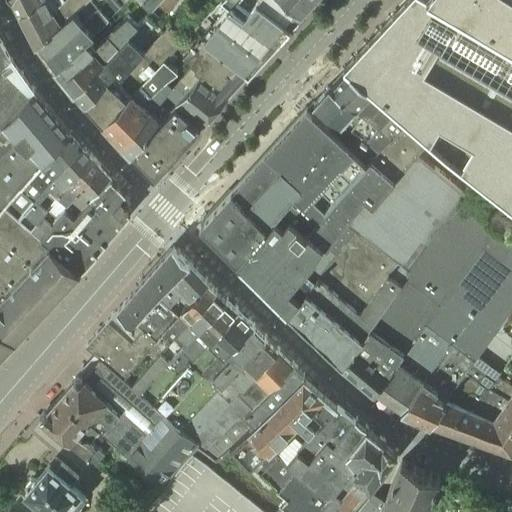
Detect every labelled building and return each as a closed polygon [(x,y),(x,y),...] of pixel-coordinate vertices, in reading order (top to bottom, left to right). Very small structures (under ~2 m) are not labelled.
[(15,0),(20,9),(35,0),(15,0)] [(37,41),(82,0),(35,0),(20,9),(37,41)] [(82,0),(37,41),(45,52),(102,0),(82,0)] [(102,0),(45,52),(55,65),(88,34),(106,17),(124,0),(102,0)] [(144,0),(141,3),(150,12),(158,2),(160,0),(144,0)] [(178,0),(160,0),(158,2),(168,11),(178,0)] [(222,0),(212,12),(218,17),(264,55),(277,41),(239,11),(247,0),(222,0)] [(277,41),(301,15),(284,0),(247,0),(239,11),(277,41)] [(314,0),(284,0),(301,15),(314,0)] [(511,0),(404,0),(345,65),(344,66),(345,67),(344,68),(347,70),(407,122),(428,142),(429,141),(511,207),(511,0)] [(201,31),(205,34),(250,71),(264,55),(218,17),(212,12),(196,28),(201,31)] [(64,75),(76,90),(138,24),(128,14),(96,42),(97,43),(64,75)] [(138,24),(76,90),(86,101),(117,71),(120,74),(124,70),(127,69),(168,28),(171,24),(169,23),(163,29),(147,14),(138,24)] [(96,42),(94,40),(112,23),(106,17),(88,34),(55,65),(64,75),(97,43),(96,42)] [(86,101),(103,122),(147,79),(174,51),(185,39),(171,24),(168,28),(127,69),(124,70),(120,74),(117,71),(86,101)] [(205,34),(201,31),(196,28),(185,39),(174,51),(178,54),(182,57),(202,71),(191,84),(182,95),(177,101),(202,123),(250,71),(205,34)] [(0,65),(12,55),(0,33),(0,65)] [(161,99),(174,84),(176,82),(169,77),(178,69),(170,63),(178,54),(174,51),(147,79),(103,122),(122,142),(152,110),(154,111),(161,99)] [(34,87),(25,74),(12,55),(0,65),(0,126),(1,126),(34,87)] [(380,148),(407,122),(347,70),(333,86),(355,106),(342,121),(362,134),(380,148)] [(177,101),(182,95),(191,84),(181,76),(176,82),(174,84),(161,99),(154,111),(152,110),(122,142),(132,152),(177,101)] [(355,106),(333,86),(332,87),(328,87),(315,102),(342,121),(355,106)] [(0,212),(6,205),(70,130),(45,101),(34,87),(1,126),(0,126),(0,212)] [(155,175),(202,123),(177,101),(132,152),(155,175)] [(237,260),(282,207),(307,225),(367,162),(351,146),(308,107),(201,224),(237,260)] [(380,148),(367,162),(307,225),(282,207),(237,260),(282,305),(295,289),(335,234),(342,224),(364,198),(373,205),(419,152),(428,142),(407,122),(380,148)] [(6,205),(20,217),(82,143),(70,130),(6,205)] [(351,146),(367,162),(380,148),(362,134),(351,146)] [(20,217),(33,228),(92,154),(82,143),(20,217)] [(287,310),(315,336),(342,362),(459,202),(466,193),(419,152),(373,205),(364,198),(342,224),(335,234),(295,289),(282,305),(287,310)] [(40,234),(65,205),(101,164),(92,154),(33,228),(40,234)] [(65,205),(75,212),(112,175),(101,164),(65,205)] [(112,175),(75,212),(65,205),(40,234),(45,238),(55,250),(80,270),(131,211),(130,210),(129,211),(127,209),(126,200),(128,197),(128,198),(130,195),(112,175)] [(475,199),(468,209),(485,221),(492,212),(475,199)] [(342,362),(374,389),(387,369),(424,319),(484,242),(501,257),(511,242),(511,241),(459,202),(342,362)] [(33,228),(20,217),(6,205),(0,212),(0,350),(1,351),(2,352),(14,339),(15,340),(37,317),(36,316),(65,285),(66,286),(80,270),(55,250),(45,238),(40,234),(33,228)] [(452,339),(401,408),(430,421),(448,397),(447,397),(469,362),(471,359),(499,322),(511,304),(511,242),(501,257),(484,242),(424,319),(452,339)] [(111,316),(107,320),(131,342),(144,328),(157,338),(180,310),(171,302),(169,303),(159,295),(158,290),(170,279),(174,281),(183,273),(180,270),(190,260),(178,248),(177,249),(172,249),(170,248),(111,316)] [(207,278),(190,260),(180,270),(183,273),(174,281),(170,279),(158,290),(159,295),(169,303),(171,302),(181,292),(190,299),(207,278)] [(157,338),(150,346),(146,351),(155,357),(159,352),(160,351),(167,343),(217,287),(207,278),(190,299),(180,310),(157,338)] [(167,343),(176,351),(226,296),(217,287),(167,343)] [(168,415),(204,376),(213,366),(210,362),(220,351),(224,354),(228,350),(224,346),(250,318),(237,306),(226,296),(176,351),(169,358),(139,391),(168,415)] [(511,304),(499,322),(511,331),(511,304)] [(452,339),(424,319),(387,369),(374,389),(401,408),(452,339)] [(86,345),(100,357),(123,377),(146,351),(150,346),(157,338),(144,328),(131,342),(107,320),(86,345)] [(181,426),(200,406),(266,334),(254,322),(228,350),(232,353),(217,369),(213,366),(204,376),(168,415),(181,426)] [(294,362),(279,347),(266,334),(200,406),(181,426),(199,441),(209,449),(294,362)] [(169,358),(160,351),(159,352),(155,357),(131,384),(139,391),(169,358)] [(123,377),(100,357),(83,376),(75,377),(75,378),(42,416),(96,463),(105,453),(91,440),(100,430),(163,484),(199,441),(181,426),(168,415),(139,391),(131,384),(123,377)] [(260,416),(305,373),(294,362),(209,449),(218,457),(233,442),(260,416)] [(456,430),(477,393),(473,390),(482,376),(484,374),(469,362),(447,397),(448,397),(430,421),(456,430)] [(286,463),(296,449),(297,448),(291,442),(279,455),(270,446),(300,417),(310,425),(316,419),(318,421),(336,400),(305,373),(260,416),(233,442),(252,463),(278,486),(292,468),(286,463)] [(481,395),(477,393),(456,430),(483,439),(492,417),(493,418),(508,397),(497,391),(504,381),(496,377),(489,386),(484,387),(481,395)] [(492,417),(483,439),(511,449),(511,385),(504,381),(497,391),(508,397),(493,418),(492,417)] [(357,417),(336,400),(318,421),(297,448),(296,449),(308,458),(326,438),(334,443),(357,417)] [(397,449),(367,425),(357,417),(334,443),(326,438),(308,458),(296,449),(286,463),(292,468),(278,486),(277,488),(289,498),(278,511),(345,511),(348,509),(381,468),(382,469),(397,449)] [(264,511),(192,453),(144,511),(264,511)] [(423,511),(425,508),(434,511),(438,511),(444,499),(443,498),(450,480),(402,459),(384,498),(372,492),(355,511),(423,511)] [(79,476),(62,461),(55,469),(49,464),(37,478),(32,477),(26,484),(28,489),(26,491),(50,511),(79,511),(76,508),(86,496),(72,484),(79,476)]
